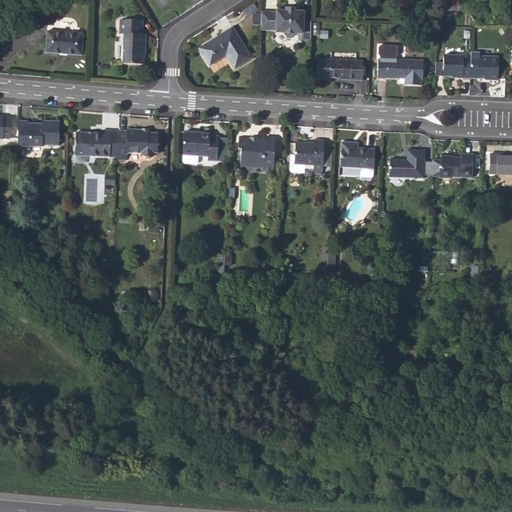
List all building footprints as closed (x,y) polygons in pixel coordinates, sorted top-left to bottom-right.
[(261,23),(268,24),(268,30),(276,30),(276,32),(285,32),(285,34),(287,37),(291,37),(295,34),(295,32),(303,33),(303,11),(294,10),(286,10),(277,10),(277,11),(262,11),(262,12),(261,15),(261,23)] [(253,23),(261,23),(261,15),(253,15),(253,23)] [(120,33),(124,33),(123,63),(144,64),(144,52),(146,49),(146,34),(143,33),(143,20),(121,19),(120,33)] [(214,37),(199,48),(210,66),(226,55),(235,68),(252,57),(232,26),(219,35),(220,36),(216,39),(214,37)] [(60,53),(60,51),(66,51),(66,53),(83,55),(84,34),(47,30),(45,52),(60,53)] [(384,59),(405,59),(405,51),(391,50),(390,55),(384,55),(384,59)] [(451,76),(456,76),(456,78),(477,78),(484,78),(490,79),(490,81),(498,81),(499,56),(480,56),(480,52),(471,52),(471,59),(464,58),(464,56),(443,55),(443,75),(451,76)] [(384,59),(378,58),(377,78),(400,79),(405,79),(405,83),(405,85),(421,85),(421,79),(423,79),(424,60),(405,59),(384,59)] [(340,78),(347,78),(347,80),(363,80),(363,60),(329,60),(329,77),(340,78)] [(0,137),(3,138),(3,137),(10,137),(11,117),(4,117),(4,116),(0,115),(0,137)] [(18,148),(30,148),(30,146),(42,146),(42,144),(59,145),(59,121),(42,121),(42,123),(42,126),(38,126),(38,123),(28,123),(28,121),(19,121),(18,148)] [(118,156),(127,157),(127,155),(128,152),(140,153),(144,156),(146,156),(146,158),(150,158),(150,156),(151,156),(154,153),(155,151),(157,151),(158,133),(149,133),(147,133),(147,134),(144,134),(144,131),(142,130),(127,129),(127,131),(118,130),(118,156)] [(88,133),(76,133),(75,155),(109,156),(110,131),(102,131),(102,133),(93,133),(93,135),(87,135),(88,133)] [(196,132),(185,132),(183,154),(184,155),(183,161),(185,164),(196,164),(198,162),(198,155),(209,156),(208,161),(218,161),(218,136),(210,136),(210,133),(201,132),(201,135),(196,135),(196,132)] [(241,161),(249,161),(249,165),(263,166),(263,169),(274,170),(275,137),(265,137),(265,139),(258,138),(258,140),(250,140),(239,139),(239,148),(241,148),(241,161)] [(305,164),(313,165),(313,173),(323,174),(323,166),(324,148),(324,141),(315,140),(315,144),(295,143),(295,155),(291,155),(290,171),(292,172),(305,173),(305,164)] [(354,143),(342,142),(340,167),(361,168),(361,175),(362,177),(371,177),(373,176),(373,169),(374,169),(375,149),(358,148),(354,148),(354,143)] [(333,148),(324,148),(323,166),(332,166),(333,148)] [(389,177),(424,178),(425,150),(407,150),(406,160),(390,159),(389,177)] [(511,156),(497,156),(497,154),(489,153),(488,174),(511,174),(511,156)] [(431,175),(438,176),(438,178),(451,179),(451,177),(451,175),(459,175),(459,178),(472,178),(473,156),(460,155),(460,158),(440,157),(440,161),(432,160),(431,175)] [(16,202),(6,201),(6,224),(16,224),(16,202)]
